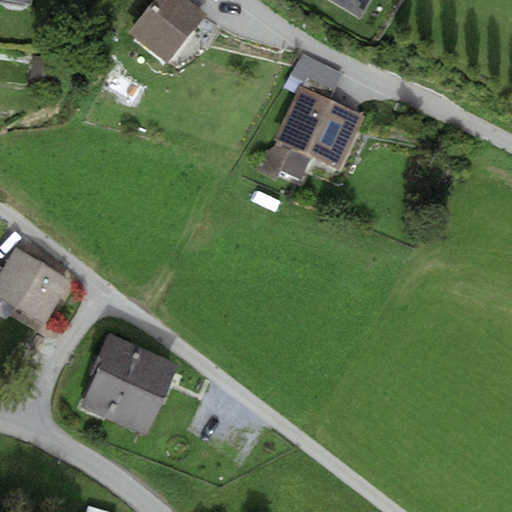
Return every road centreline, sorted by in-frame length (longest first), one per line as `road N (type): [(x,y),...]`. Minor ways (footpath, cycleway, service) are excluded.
road 1 (residential): [(393,511),(0,208)]
road 2 (residential): [(511,144),(347,66),(246,0)]
road 3 (tertiary): [(0,418),(104,470),(153,511)]
